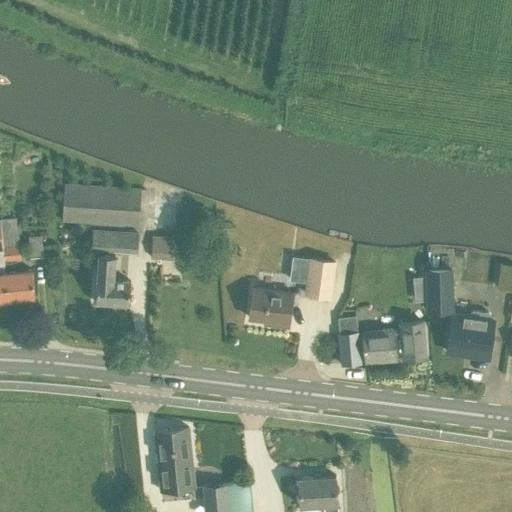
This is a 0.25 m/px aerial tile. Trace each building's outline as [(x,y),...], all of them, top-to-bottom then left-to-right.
[(138,225),(140,188),(64,184),(62,220),(138,225)] [(18,229),(2,231),(5,260),(21,258),(18,229)] [(137,252),(139,232),(92,230),(91,249),(137,252)] [(151,256),(191,259),(198,259),(199,238),(152,235),(151,256)] [(31,257),(43,256),(41,236),(29,237),(31,257)] [(96,302),(129,304),(131,280),(114,279),(115,255),(99,254),(96,302)] [(334,259),(310,256),(306,293),(329,296),(334,259)] [(427,310),(452,309),(451,267),(426,268),(427,310)] [(5,272),(8,298),(35,295),(32,269),(5,272)] [(288,325),(293,291),(253,286),(249,317),(272,320),(272,323),(288,325)] [(468,313),(468,315),(452,313),(446,351),(465,353),(465,349),(489,352),(493,319),(490,318),(491,316),(488,313),(472,311),(468,313)] [(399,327),(369,330),(360,331),(363,361),(402,358),(426,356),(422,320),(398,322),(399,327)] [(341,363),(360,362),(357,331),(338,332),(341,363)] [(195,486),(191,454),(188,427),(154,430),(161,490),(195,486)] [(324,511),(337,511),(335,474),(298,476),(300,505),(323,503),(324,511)] [(204,511),(250,511),(248,480),(202,484),(204,511)]
